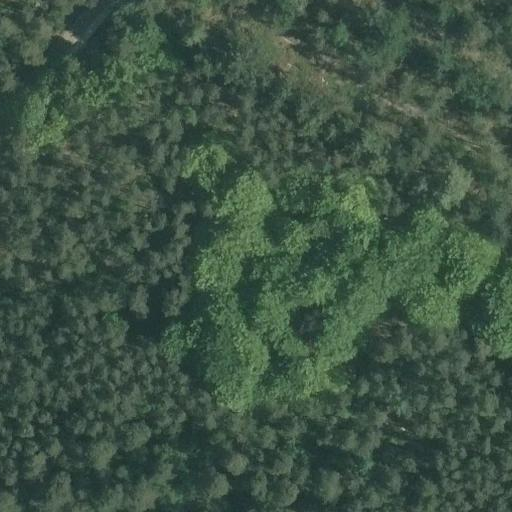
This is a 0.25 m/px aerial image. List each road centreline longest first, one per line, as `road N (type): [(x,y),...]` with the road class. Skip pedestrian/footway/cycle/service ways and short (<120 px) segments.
road 1 (track): [(203,0),(511,175)]
road 2 (track): [(96,0),(0,118)]
